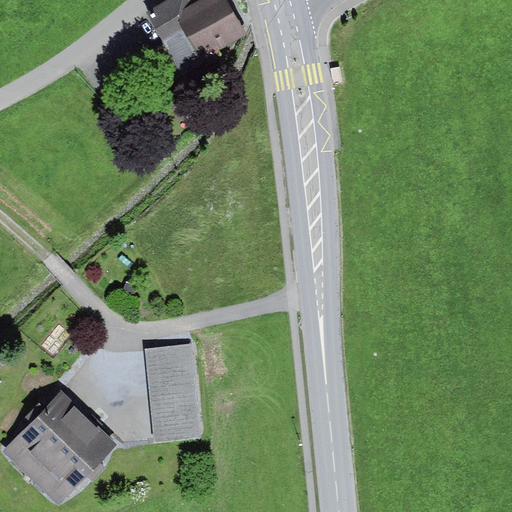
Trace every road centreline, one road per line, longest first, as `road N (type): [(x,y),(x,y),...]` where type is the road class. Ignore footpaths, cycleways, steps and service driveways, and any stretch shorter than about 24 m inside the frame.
road 1 (primary): [(276,3),(297,100),(339,511)]
road 2 (track): [(0,217),(99,313),(136,326),(316,291)]
road 3 (unclassified): [(0,102),(141,0)]
